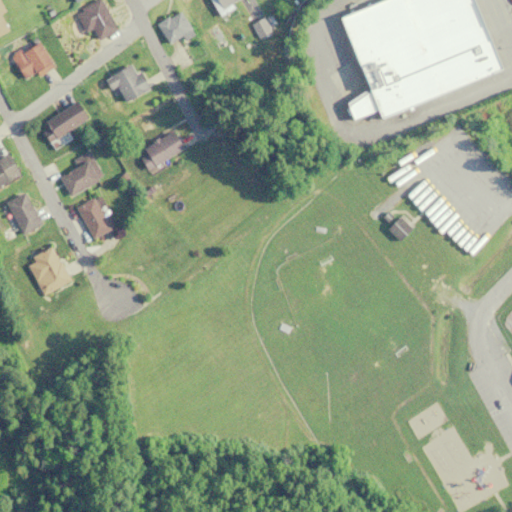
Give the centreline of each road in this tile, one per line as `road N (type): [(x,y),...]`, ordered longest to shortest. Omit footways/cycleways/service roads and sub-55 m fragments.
road 1 (residential): [(115,301),(0,102)]
road 2 (residential): [(0,133),(145,28)]
